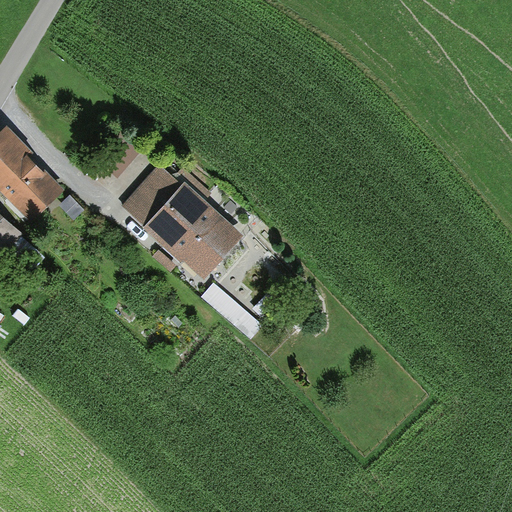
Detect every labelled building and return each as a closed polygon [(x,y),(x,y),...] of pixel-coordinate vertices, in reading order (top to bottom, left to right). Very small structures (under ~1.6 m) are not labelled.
[(0,186),(32,218),(65,185),(23,142),(27,139),(7,119),(0,125),(0,186)] [(96,156),(117,175),(141,147),(120,129),(96,156)] [(183,256),(204,275),(245,230),(185,177),(182,180),(159,160),(120,204),(181,259),(183,256)] [(0,258),(25,229),(0,207),(0,258)] [(177,262),(159,247),(153,254),(171,269),(177,262)] [(295,285),(282,274),(254,306),(266,317),(295,285)] [(201,294),(251,337),(263,322),(214,280),(201,294)]
